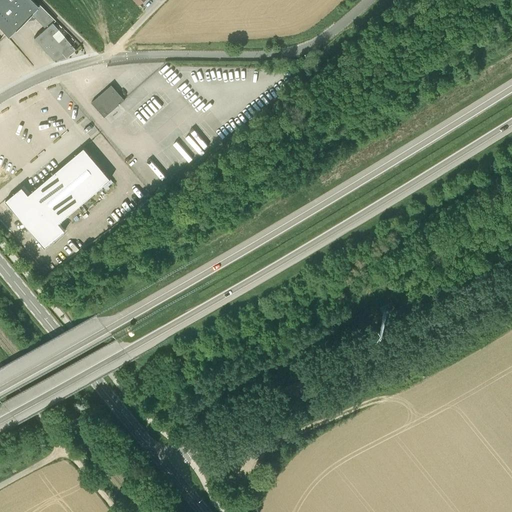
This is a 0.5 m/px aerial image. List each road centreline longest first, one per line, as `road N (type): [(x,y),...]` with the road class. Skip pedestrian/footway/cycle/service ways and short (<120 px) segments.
road 1 (primary): [(511,88),(0,390)]
road 2 (primary): [(0,420),(511,121)]
road 3 (unclassified): [(165,465),(511,278)]
road 4 (unclassified): [(109,57),(293,51),(368,0)]
road 5 (tertiary): [(165,465),(0,263)]
road 6 (track): [(225,428),(239,445),(259,450),(393,396)]
road 7 (track): [(0,367),(117,511)]
